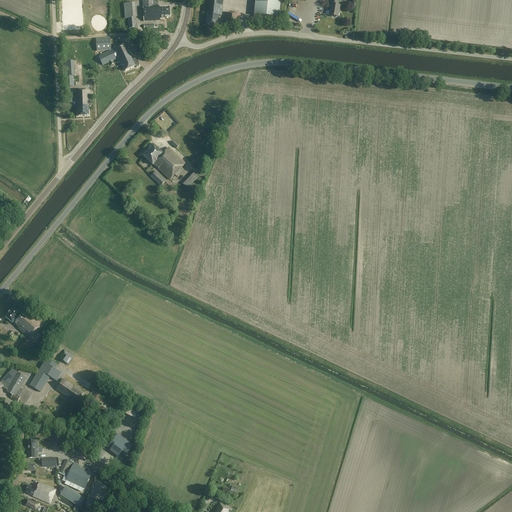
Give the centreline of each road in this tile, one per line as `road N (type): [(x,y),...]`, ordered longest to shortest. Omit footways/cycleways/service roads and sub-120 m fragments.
road 1 (tertiary): [(0,293),(152,111),(209,75),(291,63),(511,88)]
road 2 (unclassified): [(511,60),(295,34),(254,33),(196,47),(178,39)]
road 3 (track): [(0,13),(55,38),(174,36)]
road 4 (tertiary): [(61,172),(178,39)]
road 5 (unclassified): [(61,172),(53,0)]
road 6 (tertiary): [(152,505),(53,431),(17,417)]
